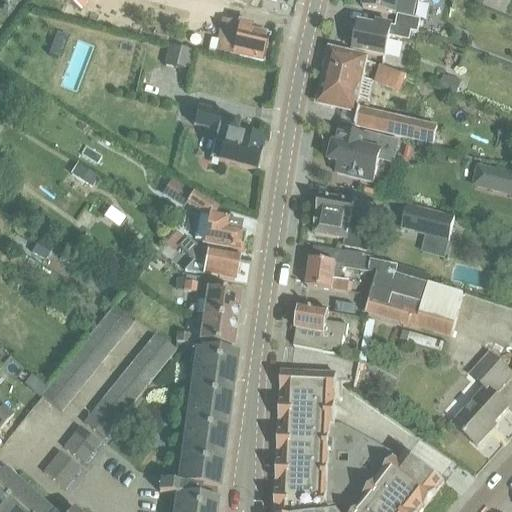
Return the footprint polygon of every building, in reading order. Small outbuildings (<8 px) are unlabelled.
[(90,0),(63,0),(81,13),(90,0)] [(398,17),(411,20),(415,1),(425,4),(426,0),(364,0),(363,10),(398,18),(398,17)] [(398,17),(398,18),(396,29),(377,25),(376,30),(359,26),(354,52),(385,59),(389,39),(409,43),(411,33),(417,34),(420,22),(411,20),(398,17)] [(240,25),(239,26),(222,22),(216,53),(263,64),(268,38),(251,34),(252,28),(240,25)] [(65,59),(75,36),(62,30),(52,53),(65,59)] [(168,48),(164,67),(190,73),(194,54),(168,48)] [(365,62),(331,54),(319,106),(354,114),(366,62),(365,62)] [(386,64),(379,77),(401,88),(408,75),(386,64)] [(439,89),(456,95),(461,83),(444,76),(439,89)] [(255,173),(264,143),(237,136),(239,128),(220,123),(222,117),(198,110),(193,127),(216,134),(214,141),(215,141),(210,161),(255,173)] [(356,128),(434,147),(438,129),(360,111),(356,128)] [(392,165),(397,145),(366,137),(366,139),(340,133),(337,147),(334,146),(333,148),(329,164),(339,166),(337,175),(373,185),(379,161),(392,165)] [(77,166),(71,176),(92,189),(98,179),(77,166)] [(511,175),(493,170),(488,192),(511,197),(511,175)] [(166,195),(184,207),(194,193),(176,180),(166,195)] [(195,245),(204,246),(232,250),(231,254),(243,255),(244,244),(242,243),(244,235),(240,234),(241,227),(229,225),(230,220),(215,218),(219,211),(193,195),(186,207),(200,215),(195,245)] [(315,237),(346,242),(345,249),(368,253),(373,225),(351,221),(354,205),(322,199),(315,237)] [(409,207),(404,230),(450,242),(456,219),(409,207)] [(32,255),(46,263),(54,249),(40,240),(32,255)] [(187,241),(178,250),(193,264),(191,265),(190,266),(188,267),(187,268),(186,270),(185,271),(184,272),(183,274),(202,277),(234,283),(238,259),(199,252),(187,241)] [(343,271),(376,275),(365,314),(451,340),(463,298),(396,277),(399,269),(363,261),(364,257),(314,249),(312,262),(307,290),(333,294),(333,293),(348,296),(350,285),(341,283),(343,271)] [(178,283),(177,292),(197,295),(199,286),(178,283)] [(207,292),(203,319),(236,323),(240,297),(239,297),(207,292)] [(294,349),(322,353),(323,348),(341,352),(343,339),(345,340),(347,329),(327,325),(329,314),(300,309),(296,331),(297,331),(294,349)] [(105,320),(125,337),(134,326),(114,310),(105,320)] [(236,323),(203,319),(199,345),(232,350),(236,323)] [(105,320),(97,330),(117,347),(125,337),(105,320)] [(371,323),(369,342),(388,344),(391,325),(371,323)] [(97,330),(90,340),(110,356),(117,347),(97,330)] [(180,336),(179,345),(191,346),(192,337),(180,336)] [(448,350),(402,336),(399,345),(446,359),(448,350)] [(156,338),(148,348),(167,364),(175,353),(156,338)] [(90,340),(82,349),(102,365),(110,356),(90,340)] [(148,348),(140,357),(159,374),(167,364),(148,348)] [(82,349),(74,359),(95,375),(102,365),(82,349)] [(202,349),(197,384),(233,388),(238,354),(202,349)] [(495,398),(511,379),(511,376),(489,356),(469,377),(484,391),(451,426),(477,449),(490,436),(487,434),(509,411),(495,398)] [(140,357),(132,368),(151,383),(159,374),(140,357)] [(74,359),(66,369),(87,385),(95,375),(74,359)] [(151,383),(132,368),(124,377),(143,393),(151,383)] [(66,369),(58,378),(78,395),(87,385),(66,369)] [(353,382),(337,381),(337,377),(310,375),(282,374),(281,385),(281,394),(288,394),(288,404),(280,404),(279,423),(287,424),(286,434),(279,434),(278,453),(285,454),(285,464),(278,464),(277,483),(284,484),(283,494),(276,494),(276,504),(275,511),(422,511),(425,509),(435,496),(444,484),(461,463),(353,390),(353,382)] [(124,377),(116,386),(136,402),(143,393),(124,377)] [(78,395),(58,378),(50,389),(70,405),(78,395)] [(233,388),(197,384),(193,418),(228,423),(233,388)] [(136,402),(116,386),(108,397),(127,412),(136,402)] [(70,405),(50,389),(41,400),(62,416),(70,405)] [(108,397),(100,406),(119,422),(127,412),(108,397)] [(119,422),(100,406),(92,417),(111,432),(119,422)] [(0,429),(12,417),(3,409),(0,412),(0,429)] [(111,432),(92,417),(84,426),(103,442),(111,432)] [(193,418),(188,452),(224,457),(228,423),(193,418)] [(80,431),(72,441),(91,456),(100,446),(80,431)] [(91,456),(72,441),(64,451),(83,467),(91,456)] [(224,457),(188,452),(183,487),(189,487),(214,491),(219,492),(224,457)] [(60,455),(52,465),(71,481),(80,471),(60,455)] [(71,481),(52,465),(44,475),(63,491),(71,481)] [(0,511),(13,511),(26,498),(0,475),(0,511)] [(161,483),(159,496),(177,498),(178,486),(161,483)] [(213,502),(214,491),(189,487),(187,498),(213,502)] [(41,511),(26,498),(13,511),(41,511)] [(179,511),(216,511),(218,502),(213,502),(187,498),(182,498),(179,511)]
